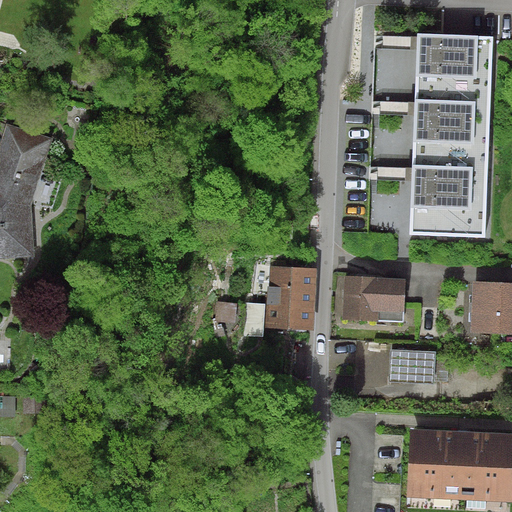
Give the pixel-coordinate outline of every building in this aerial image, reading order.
[(493,36),(417,33),(409,234),(486,237),(493,36)] [(0,142),(0,257),(34,255),(31,205),(53,138),(6,123),(0,142)] [(275,240),(292,240),(292,221),(275,221),(275,240)] [(317,268),(255,265),(253,293),(268,294),(266,326),(314,329),(317,268)] [(405,278),(345,275),(343,320),(404,322),(405,278)] [(511,282),(473,281),(471,332),(511,334),(511,282)] [(263,336),(264,304),(246,303),(244,336),(263,336)] [(437,350),(390,349),(389,382),(435,384),(437,350)] [(511,433),(411,429),(408,498),(511,502),(511,433)]
